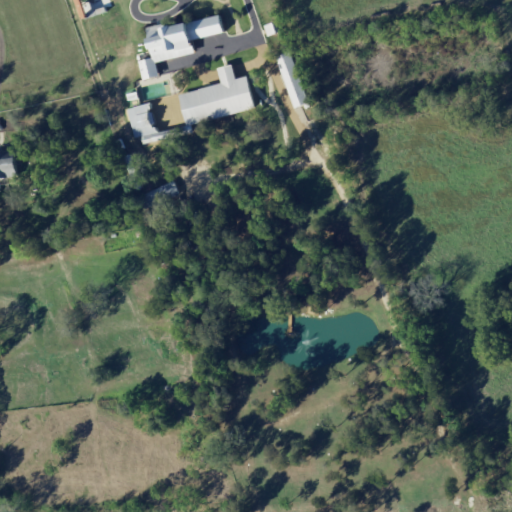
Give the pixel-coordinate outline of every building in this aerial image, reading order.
[(227,32),(224,15),(167,27),(166,23),(150,26),(156,57),(141,60),(145,79),(161,76),(158,61),(199,52),(196,38),(227,32)] [(312,102),(291,50),(277,56),(298,107),(312,102)] [(181,93),(188,124),(258,108),(250,75),(238,78),(235,64),(220,67),(224,83),(181,93)] [(128,108),(136,141),(172,132),(171,128),(158,132),(150,102),(128,108)] [(0,151),(0,178),(22,178),(21,151),(0,151)] [(152,199),(159,197),(160,201),(179,195),(175,181),(149,188),(152,199)]
